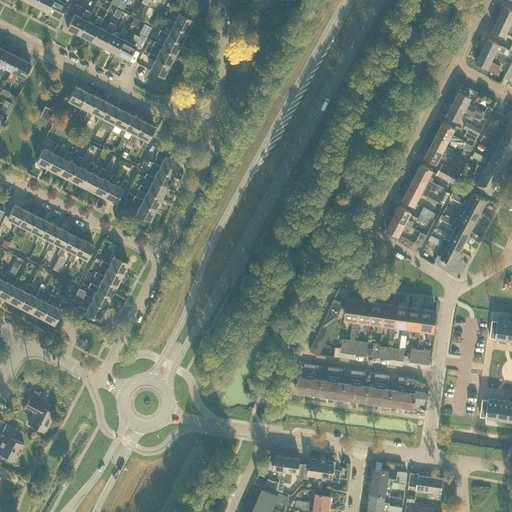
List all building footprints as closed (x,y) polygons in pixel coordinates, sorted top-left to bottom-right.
[(36,0),(34,5),(46,11),(51,0),(36,0)] [(51,0),(46,11),(59,17),(67,0),(60,0),(59,0),(51,0)] [(141,0),(141,1),(135,15),(142,19),(149,5),(147,4),(148,0),(158,0),(164,2),(164,0),(141,0)] [(511,9),(505,6),(499,18),(511,24),(511,9)] [(68,9),(64,7),(59,16),(64,18),(68,9)] [(179,11),(171,7),(169,11),(177,15),(174,22),(173,24),(186,31),(192,19),(178,12),(179,11)] [(113,15),(118,18),(121,11),(116,8),(113,15)] [(67,28),(79,34),(86,20),(90,12),(85,9),(80,17),(74,14),(67,28)] [(79,34),(91,40),(98,27),(102,18),(97,15),(93,24),(86,20),(79,34)] [(181,42),(186,31),(173,24),(174,22),(165,18),(163,22),(171,26),(168,34),(167,35),(181,42)] [(505,35),(511,38),(511,32),(511,29),(511,24),(499,18),(493,30),(505,35)] [(91,40),(103,47),(110,33),(115,24),(109,22),(105,30),(98,27),(91,40)] [(138,33),(146,37),(151,27),(144,23),(138,33)] [(103,47),(115,53),(122,39),(127,30),(121,28),(117,36),(110,33),(103,47)] [(175,53),(181,42),(167,35),(168,34),(160,30),(158,34),(166,38),(162,45),(161,46),(175,53)] [(115,53),(128,59),(139,37),(133,34),(129,43),(122,39),(115,53)] [(499,51),(503,52),(506,48),(498,44),(499,44),(487,38),(482,50),(496,57),(499,51)] [(169,65),(175,53),(161,46),(162,45),(154,41),(152,45),(160,49),(156,56),(155,58),(169,65)] [(18,57),(6,50),(0,61),(0,74),(4,67),(11,70),(18,57)] [(481,66),(496,73),(500,66),(490,61),(493,55),(482,50),(476,62),(482,64),(481,66)] [(146,56),(154,60),(150,69),(143,66),(140,72),(154,80),(157,73),(163,76),(169,65),(155,58),(156,56),(148,52),(146,56)] [(30,63),(18,57),(11,70),(6,79),(12,81),(16,73),(23,77),(30,63)] [(86,92),(75,86),(68,99),(76,104),(72,112),(76,114),(80,106),(79,106),(86,92)] [(10,92),(3,88),(0,92),(0,93),(7,97),(10,92)] [(483,115),(481,118),(482,118),(487,120),(493,108),(487,105),(484,111),(468,103),(471,97),(466,95),(468,92),(462,88),(460,92),(459,91),(453,102),(465,109),(468,110),(467,113),(474,116),(476,112),(483,115)] [(98,97),(86,92),(79,106),(80,106),(88,110),(84,118),(87,119),(88,120),(92,112),(91,111),(98,97)] [(109,103),(98,97),(91,111),(92,112),(99,116),(95,123),(99,126),(103,118),(102,117),(109,103)] [(0,109),(8,114),(13,103),(5,99),(0,109)] [(462,114),(472,120),(474,116),(481,120),(482,118),(481,118),(483,115),(476,112),(474,116),(467,113),(468,110),(465,109),(453,102),(447,114),(459,120),(462,114)] [(120,109),(109,103),(102,117),(103,118),(110,121),(106,129),(110,131),(114,123),(113,123),(120,109)] [(48,120),(53,110),(45,105),(39,115),(48,120)] [(131,115),(120,109),(113,123),(114,123),(121,127),(117,135),(121,137),(126,129),(124,129),(131,115)] [(511,118),(507,127),(505,126),(506,124),(501,122),(505,115),(496,111),(490,121),(498,125),(511,132),(511,118)] [(143,120),(131,115),(124,129),(126,129),(133,133),(128,141),(133,143),(137,135),(135,134),(143,120)] [(154,126),(143,120),(135,134),(137,135),(144,139),(140,147),(144,149),(148,141),(147,140),(154,126)] [(467,121),(464,127),(479,135),(482,129),(467,121)] [(465,141),(451,134),(454,128),(443,122),(437,133),(448,140),(462,147),(465,141)] [(511,146),(511,132),(498,125),(496,130),(504,134),(500,140),(511,146)] [(463,128),(467,129),(467,130),(464,135),(475,141),(478,135),(479,136),(479,135),(464,127),(463,128)] [(498,136),(492,132),(489,137),(496,141),(497,138),(498,136)] [(451,158),(454,154),(451,153),(453,150),(445,146),(448,140),(437,133),(431,145),(446,153),(445,155),(451,158)] [(511,146),(500,140),(495,151),(508,158),(511,151),(511,146)] [(36,162),(48,167),(55,154),(56,154),(60,146),(56,144),(52,152),(43,148),(36,162)] [(425,157),(436,163),(439,157),(447,161),(449,157),(458,162),(460,158),(454,154),(451,158),(445,155),(446,153),(431,145),(425,157)] [(155,155),(163,159),(160,166),(159,168),(173,175),(178,163),(165,156),(166,155),(168,151),(160,146),(157,150),(155,155)] [(48,167),(59,173),(66,159),(67,160),(71,152),(68,150),(63,158),(56,154),(55,154),(48,167)] [(472,156),(478,159),(480,154),(475,151),(472,156)] [(508,158),(495,151),(489,162),(503,169),(508,158)] [(478,159),(484,162),(487,157),(480,154),(478,159)] [(59,173),(70,179),(77,165),(79,166),(83,158),(79,156),(75,164),(67,160),(66,159),(59,173)] [(121,166),(128,170),(131,164),(124,160),(121,166)] [(70,179),(81,185),(88,171),(90,172),(94,164),(90,162),(86,170),(79,166),(77,165),(70,179)] [(152,162),(150,166),(158,170),(154,177),(153,179),(167,186),(173,175),(159,168),(160,166),(152,162)] [(478,164),(475,168),(497,180),(503,169),(489,162),(486,168),(478,164)] [(442,163),(439,169),(458,178),(461,173),(442,163)] [(431,181),(433,178),(429,176),(432,170),(421,164),(415,175),(430,183),(431,181)] [(81,185),(93,190),(100,177),(101,177),(105,169),(101,167),(97,175),(90,172),(88,171),(81,185)] [(497,180),(475,168),(473,173),(481,177),(478,183),(476,182),(473,187),(482,192),(485,187),(492,191),(492,190),(493,189),(495,186),(495,185),(497,180)] [(436,174),(447,180),(455,184),(458,178),(439,169),(436,174)] [(93,190),(104,196),(111,183),(112,183),(116,175),(112,173),(108,181),(101,177),(100,177),(93,190)] [(154,177),(146,173),(144,177),(152,181),(148,189),(147,190),(161,197),(167,186),(153,179),(154,177)] [(415,175),(409,187),(421,193),(424,186),(428,188),(429,186),(435,189),(437,184),(431,181),(430,183),(415,175)] [(119,187),(112,183),(111,183),(104,196),(115,202),(122,189),(123,189),(128,181),(123,179),(119,187)] [(443,193),(444,189),(445,188),(437,184),(435,189),(443,193)] [(155,208),(161,197),(147,190),(148,189),(140,185),(138,189),(146,193),(142,200),(142,201),(155,208)] [(421,193),(409,187),(403,199),(414,205),(421,193)] [(445,202),(450,192),(444,189),(443,193),(439,199),(445,202)] [(474,193),(468,204),(481,210),(487,200),(474,193)] [(465,199),(458,195),(456,200),(462,203),(463,204),(464,202),(465,199)] [(142,200),(134,196),(132,200),(140,204),(136,213),(149,220),(155,208),(142,201),(142,200)] [(19,224),(26,210),(14,204),(7,218),(16,222),(12,230),(16,233),(20,225),(19,224)] [(476,221),(481,210),(468,204),(463,214),(476,221)] [(399,206),(393,217),(411,227),(414,222),(407,219),(411,212),(399,206)] [(424,206),(420,213),(430,217),(430,216),(433,218),(436,213),(433,211),(424,206)] [(37,216),(26,210),(19,224),(20,225),(27,228),(23,236),(27,238),(31,231),(30,230),(37,216)] [(418,218),(427,223),(430,217),(420,213),(418,218)] [(453,219),(448,216),(445,221),(451,224),(452,225),(453,222),(470,231),(476,221),(463,214),(460,219),(455,217),(453,219)] [(48,222),(37,216),(30,230),(31,231),(38,234),(34,243),(38,245),(42,237),(41,236),(48,222)] [(399,235),(402,229),(408,232),(411,227),(393,217),(387,229),(399,235)] [(59,227),(48,222),(41,236),(42,237),(49,240),(45,248),(49,251),(53,242),(52,242),(59,227)] [(470,231),(453,222),(452,225),(451,224),(449,227),(454,230),(452,235),(465,242),(470,231)] [(71,233),(59,227),(52,242),(53,242),(61,246),(57,254),(61,256),(65,248),(63,247),(71,233)] [(420,247),(426,235),(420,232),(414,244),(420,247)] [(82,239),(71,233),(63,247),(65,248),(72,252),(68,260),(72,262),(76,254),(75,253),(82,239)] [(428,239),(435,242),(437,238),(431,234),(428,239)] [(441,243),(459,252),(465,242),(452,235),(449,241),(443,238),(442,240),(441,243)] [(93,245),(82,239),(75,253),(76,254),(83,258),(79,266),(83,268),(88,259),(86,259),(93,245)] [(110,241),(107,247),(113,250),(116,244),(110,241)] [(441,256),(438,254),(435,260),(446,266),(448,261),(454,263),(459,252),(441,243),(440,245),(438,248),(443,251),(441,256)] [(128,262),(114,255),(109,264),(101,260),(100,263),(99,264),(107,268),(108,267),(122,274),(128,262)] [(9,273),(7,278),(10,279),(12,275),(14,275),(18,267),(13,264),(8,273),(9,273)] [(116,285),(122,274),(108,267),(107,268),(104,275),(96,271),(94,274),(94,275),(102,279),(102,278),(116,285)] [(0,288),(4,280),(5,281),(7,278),(9,273),(8,273),(5,271),(1,279),(0,278),(0,288)] [(17,277),(13,285),(5,281),(4,280),(0,288),(0,295),(8,300),(15,286),(17,287),(21,279),(17,277)] [(110,296),(116,285),(102,278),(102,279),(98,287),(90,283),(88,287),(96,291),(97,289),(110,296)] [(8,300),(19,306),(27,292),(28,292),(32,285),(28,283),(24,290),(17,287),(15,286),(8,300)] [(39,289),(35,296),(28,292),(27,292),(19,306),(31,311),(38,297),(39,298),(43,290),(42,290),(39,288),(39,289)] [(105,307),(110,296),(97,289),(96,291),(92,298),(84,294),(82,298),(90,302),(91,300),(105,307)] [(31,311),(42,317),(49,303),(51,304),(55,296),(50,294),(46,302),(39,298),(38,297),(31,311)] [(334,298),(332,304),(341,308),(344,303),(334,298)] [(358,320),(361,300),(348,298),(345,319),(353,320),(350,339),(348,339),(346,353),(353,354),(358,320)] [(60,310),(61,310),(66,302),(62,300),(58,308),(51,304),(49,303),(42,317),(53,323),(60,310)] [(86,309),(78,305),(76,309),(85,314),(85,312),(99,319),(105,307),(91,300),(90,302),(86,309)] [(373,302),(361,300),(358,320),(365,321),(364,329),(369,330),(370,322),(373,302)] [(386,304),(373,302),(370,322),(377,323),(377,331),(382,331),(383,324),(386,304)] [(341,308),(332,304),(329,309),(339,314),(341,308)] [(389,332),(395,333),(395,325),(398,305),(386,304),(383,324),(390,325),(389,332)] [(401,335),(407,335),(408,327),(411,307),(398,305),(395,325),(403,326),(401,335)] [(414,336),(419,336),(420,329),(423,309),(411,307),(408,327),(415,328),(414,336)] [(329,309),(327,314),(336,319),(339,314),(329,309)] [(436,311),(423,309),(420,329),(428,330),(426,338),(432,339),(433,331),(436,311)] [(324,319),(334,324),(336,319),(327,314),(324,319)] [(324,319),(322,324),(331,329),(334,324),(324,319)] [(495,338),(495,339),(506,341),(509,321),(498,319),(497,321),(497,325),(496,329),(496,333),(495,338)] [(319,330),(329,334),(331,329),(322,324),(319,330)] [(326,339),(329,334),(319,330),(317,335),(326,339)] [(324,344),(326,339),(317,335),(314,340),(324,344)] [(322,349),(324,344),(314,340),(312,345),(321,350),(322,349)] [(366,356),(368,342),(361,341),(359,355),(366,356)] [(371,356),(378,357),(380,345),(380,343),(373,342),(371,356)] [(319,355),(321,350),(312,345),(309,350),(319,355)] [(380,345),(378,357),(391,359),(392,347),(380,345)] [(398,348),(396,360),(403,361),(405,349),(401,348),(398,348)] [(411,348),(409,361),(416,362),(418,349),(411,348)] [(421,363),(428,364),(430,350),(423,349),(421,363)] [(310,378),(310,372),(305,372),(305,377),(298,376),(296,391),(308,393),(310,378)] [(308,393),(319,394),(321,379),(315,378),(315,373),(310,372),(310,378),(308,393)] [(333,381),(334,376),(329,375),(328,380),(321,379),(319,394),(331,396),(333,381)] [(331,396),(343,398),(345,383),(338,382),(339,376),(334,376),(333,381),(331,396)] [(357,384),(357,379),(352,378),(352,384),(345,383),(343,398),(355,399),(357,384)] [(413,379),(405,378),(405,382),(405,386),(404,386),(401,406),(414,408),(414,402),(424,404),(426,392),(416,391),(416,393),(410,392),(411,385),(419,386),(420,381),(413,379)] [(355,399),(366,401),(368,386),(362,385),(362,380),(357,379),(357,384),(355,399)] [(368,386),(366,401),(378,403),(380,388),(381,382),(376,381),(375,387),(368,386)] [(378,403),(390,404),(392,389),(385,388),(386,383),(381,382),(380,388),(378,403)] [(401,406),(404,386),(399,385),(398,390),(392,389),(390,404),(401,406)] [(34,410),(28,423),(44,431),(54,412),(39,405),(42,399),(32,393),(25,406),(34,410)] [(485,416),(485,418),(496,420),(499,400),(488,398),(488,400),(487,404),(487,408),(486,412),(485,416)] [(499,400),(496,420),(507,421),(510,401),(499,400)] [(4,453),(16,459),(24,444),(12,438),(15,432),(4,426),(0,433),(0,437),(3,439),(0,444),(0,452),(3,454),(4,453)] [(283,491),(284,482),(288,457),(276,455),(274,468),(279,469),(278,475),(280,475),(279,481),(272,480),(267,478),(265,483),(282,491),(283,491)] [(300,459),(288,457),(284,482),(291,482),(293,471),(298,472),(296,479),(302,480),(303,477),(304,464),(299,463),(300,459)] [(313,482),(314,482),(314,486),(319,487),(322,462),(316,461),(316,459),(311,458),(311,460),(310,460),(310,464),(304,464),(303,477),(309,478),(309,473),(314,474),(313,482)] [(322,462),(319,487),(325,488),(327,476),(332,477),(332,481),(339,482),(340,470),(333,469),(334,463),(333,463),(334,461),(327,460),(327,462),(322,462)] [(372,482),(387,484),(391,485),(391,487),(398,488),(399,483),(405,484),(407,472),(400,471),(397,470),(396,479),(388,477),(388,471),(374,469),(372,482)] [(418,474),(410,473),(409,485),(416,486),(416,491),(441,494),(443,479),(434,478),(431,478),(431,477),(418,475),(418,474)] [(391,489),(391,487),(391,485),(387,484),(372,482),(370,494),(385,496),(386,488),(391,489)] [(327,490),(313,488),(312,493),(316,494),(315,506),(329,508),(331,495),(327,495),(327,490)] [(263,489),(257,501),(272,508),(275,500),(286,505),(288,497),(279,492),(277,495),(263,489)] [(384,502),(385,496),(370,494),(369,505),(383,507),(388,507),(388,508),(388,510),(394,511),(395,506),(389,505),(389,503),(384,502)] [(257,501),(252,511),(270,511),(272,508),(257,501)]
